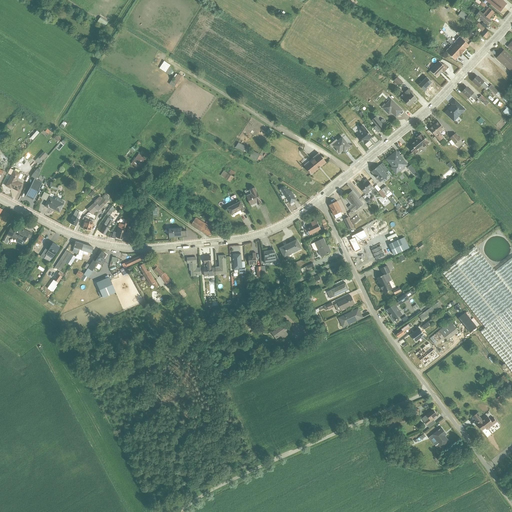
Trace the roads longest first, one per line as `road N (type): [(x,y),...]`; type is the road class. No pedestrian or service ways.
road 1 (tertiary): [(320,199),(251,236),(137,247),(102,244),(0,199)]
road 2 (unclassified): [(429,391),(180,511)]
road 3 (tertiary): [(511,20),(430,107),(320,199)]
road 4 (unclassified): [(320,199),(379,323),(429,391)]
road 5 (track): [(207,243),(55,123)]
road 6 (unclassified): [(429,391),(511,501)]
